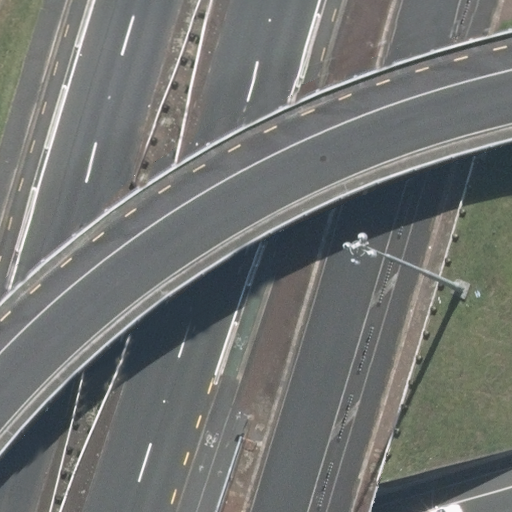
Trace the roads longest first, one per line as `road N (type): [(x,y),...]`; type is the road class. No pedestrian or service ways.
road 1 (primary): [(0,394),(112,271),(198,206),(310,143),(511,70)]
road 2 (primary): [(284,0),(130,511)]
road 3 (primary): [(430,0),(282,511)]
road 4 (primary): [(0,466),(137,0)]
